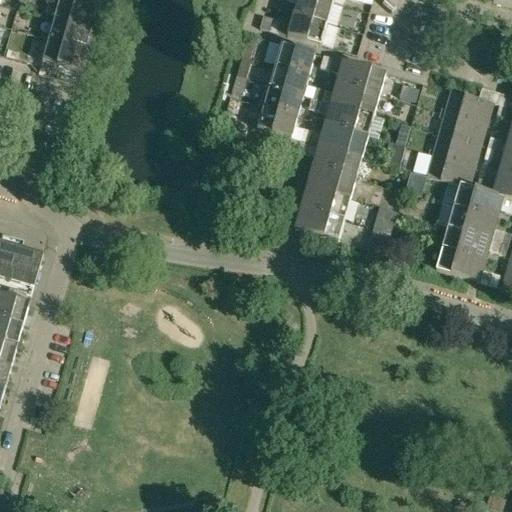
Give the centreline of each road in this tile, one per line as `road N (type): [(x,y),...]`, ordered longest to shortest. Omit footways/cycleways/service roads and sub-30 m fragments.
road 1 (residential): [(71,232),(2,474)]
road 2 (residential): [(0,96),(37,106),(14,185)]
